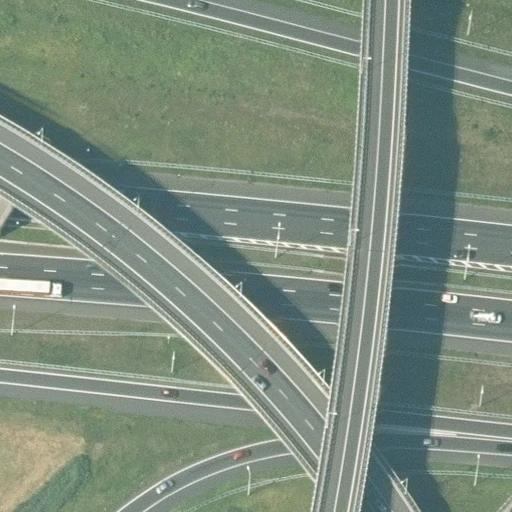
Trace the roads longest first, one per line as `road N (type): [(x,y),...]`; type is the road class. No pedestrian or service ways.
road 1 (motorway): [(395,0),(372,311),(342,511)]
road 2 (motorway): [(0,375),(511,431)]
road 3 (motorway): [(511,250),(0,200)]
road 4 (motorway): [(0,275),(511,325)]
road 5 (motorway): [(366,511),(298,419),(223,340),(105,238),(0,168)]
road 6 (motorway): [(134,511),(205,464),(299,442),(511,446)]
road 7 (motorway): [(511,90),(155,0)]
